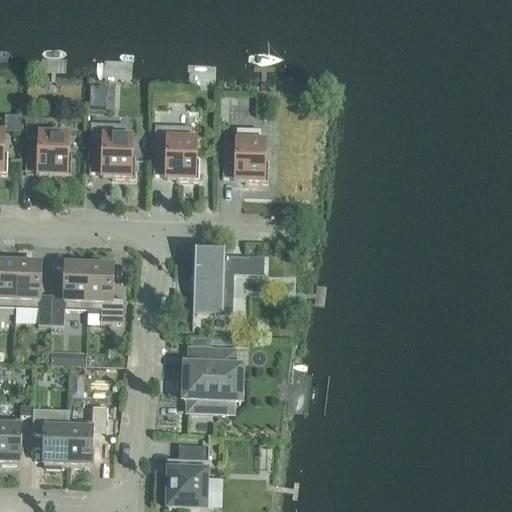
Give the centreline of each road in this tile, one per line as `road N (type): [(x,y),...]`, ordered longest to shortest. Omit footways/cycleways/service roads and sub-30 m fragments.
road 1 (residential): [(159,233),(126,508)]
road 2 (residential): [(159,233),(0,227)]
road 3 (residential): [(126,508),(0,504)]
road 4 (residential): [(281,237),(159,233)]
